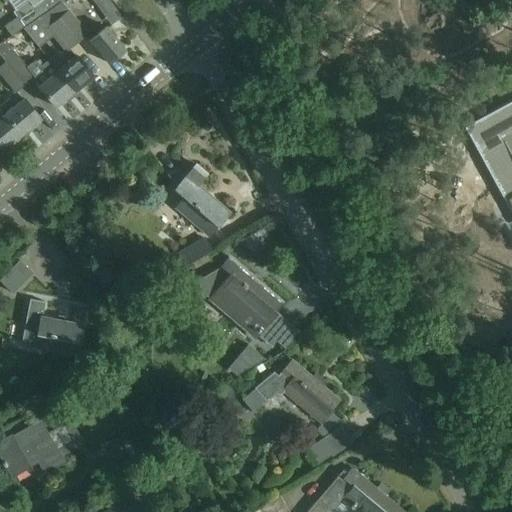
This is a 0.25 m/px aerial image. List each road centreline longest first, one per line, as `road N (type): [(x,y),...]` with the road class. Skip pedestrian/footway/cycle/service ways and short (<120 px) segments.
road 1 (residential): [(471,511),(195,43)]
road 2 (residential): [(0,203),(195,43)]
